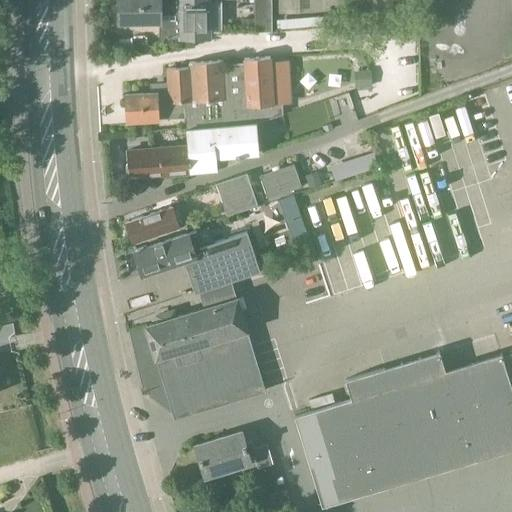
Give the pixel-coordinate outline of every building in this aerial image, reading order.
[(119,0),(120,21),(180,20),(181,38),(211,37),(210,0),(119,0)] [(254,0),(256,31),(272,31),(271,0),(254,0)] [(254,17),(243,18),(244,28),(254,28),(254,17)] [(125,38),(112,38),(113,48),(125,48),(125,38)] [(185,116),(186,128),(250,122),(262,121),(283,110),(283,93),(272,93),(270,56),(245,58),(246,63),(223,65),(223,60),(189,61),(189,66),(167,68),(168,81),(150,82),(150,92),(126,93),(127,120),(185,116)] [(359,71),(360,86),(371,85),(370,70),(359,71)] [(256,122),(250,122),(186,128),(188,145),(127,150),(129,177),(191,171),(191,170),(216,168),(237,160),(237,156),(239,156),(239,154),(258,152),(256,122)] [(267,197),(301,185),(294,163),(260,174),(267,197)] [(227,214),(257,204),(247,172),(216,182),(227,214)] [(317,172),(306,176),(310,186),(320,182),(317,172)] [(133,242),(179,227),(187,224),(180,203),(126,221),(133,242)] [(247,231),(217,241),(201,246),(196,230),(136,251),(143,273),(176,262),(176,261),(184,259),(195,292),(260,270),(247,231)] [(146,325),(156,356),(246,329),(237,298),(175,316),(173,310),(157,315),(159,321),(146,325)] [(246,329),(156,356),(175,417),(265,390),(246,329)] [(322,504),(511,446),(511,349),(447,369),(441,348),(347,377),(353,397),(295,414),(322,504)] [(251,441),(245,443),(241,430),(195,443),(205,476),(251,462),(250,457),(254,456),(258,467),(273,463),(267,443),(253,447),(251,441)] [(259,511),(293,511),(286,488),(255,497),(259,511)]
